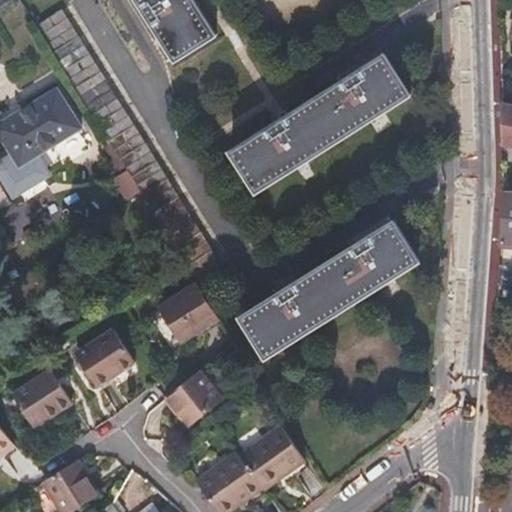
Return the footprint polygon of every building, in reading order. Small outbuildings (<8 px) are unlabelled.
[(37,26),(20,0),(10,0),(0,6),(0,23),(13,46),(39,30),(37,26)] [(139,0),(177,60),(217,35),(194,0),(139,0)] [(39,30),(40,31),(123,166),(125,169),(137,189),(185,267),(194,281),(203,295),(228,279),(62,10),(37,26),(39,30)] [(233,153),(258,192),(410,97),(385,57),(233,153)] [(80,126),(56,86),(0,120),(0,136),(10,153),(0,159),(0,177),(11,195),(48,173),(35,153),(80,126)] [(511,103),(502,101),(504,146),(511,147),(511,103)] [(137,189),(125,169),(111,177),(124,197),(137,189)] [(511,191),(504,191),(500,244),(500,248),(511,248),(511,191)] [(243,319),(267,358),(420,262),(395,223),(243,319)] [(217,317),(203,295),(194,281),(155,306),(177,341),(217,317)] [(75,351),(97,384),(134,359),(112,326),(75,351)] [(13,393),(35,426),(72,401),(50,368),(13,393)] [(219,399),(197,370),(162,397),(185,426),(219,399)] [(261,487),(262,489),(303,460),(279,425),(238,454),(261,487)] [(0,455),(14,445),(0,426),(0,455)] [(224,511),(261,487),(238,454),(236,452),(195,481),(217,511),(224,511)] [(88,473),(78,459),(77,459),(77,460),(76,460),(75,460),(74,461),(84,476),(88,473)] [(84,476),(74,461),(50,477),(31,490),(45,511),(71,511),(101,492),(88,473),(84,476)] [(121,506),(115,498),(112,503),(116,509),(121,506)] [(118,511),(116,509),(112,503),(98,511),(118,511)] [(159,511),(153,503),(140,511),(159,511)]
